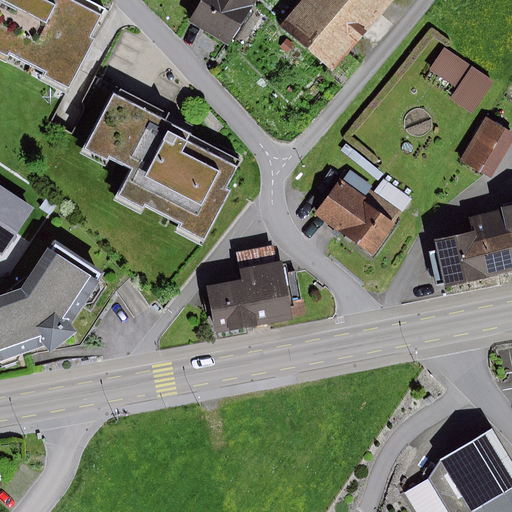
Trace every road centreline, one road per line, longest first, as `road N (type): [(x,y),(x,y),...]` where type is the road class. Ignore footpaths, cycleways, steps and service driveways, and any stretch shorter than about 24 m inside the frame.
road 1 (secondary): [(62,398),(364,342)]
road 2 (residential): [(281,166),(124,0)]
road 3 (unclassified): [(425,0),(281,166)]
road 4 (residential): [(364,342),(350,292),(276,220),(273,184),(281,166)]
road 5 (residential): [(442,327),(447,349),(511,425)]
road 6 (residential): [(30,511),(58,466),(62,398)]
